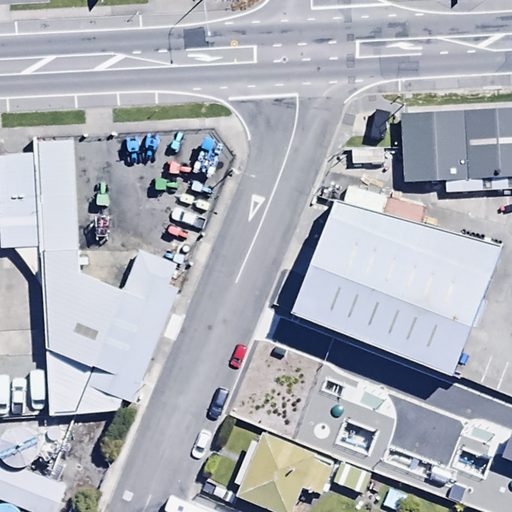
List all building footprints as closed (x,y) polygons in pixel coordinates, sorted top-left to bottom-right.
[(511,108),(411,113),(414,185),(511,180),(511,108)] [(383,149),(388,120),(372,117),(366,146),(383,149)] [(82,151),(4,153),(6,249),(47,248),(51,411),(136,410),(197,277),(146,252),(130,293),(84,272),(82,151)] [(502,250),(335,200),(288,312),(451,376),(502,250)] [(322,506),(336,471),(259,441),(255,452),(249,450),(232,495),(239,498),(235,508),(245,511),(295,511),(301,497),(322,506)] [(57,511),(72,477),(0,447),(0,495),(40,511),(57,511)] [(340,471),(332,490),(360,503),(369,484),(340,471)]
